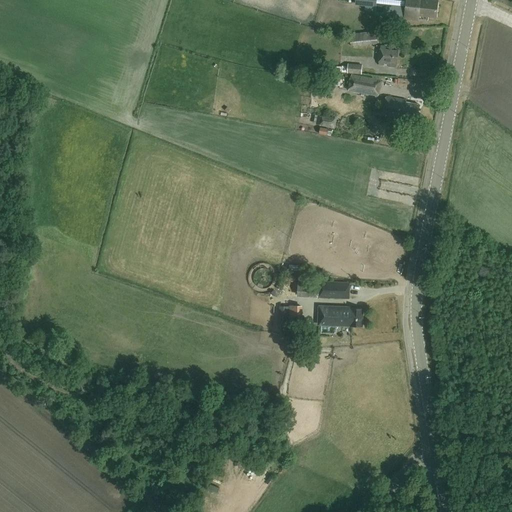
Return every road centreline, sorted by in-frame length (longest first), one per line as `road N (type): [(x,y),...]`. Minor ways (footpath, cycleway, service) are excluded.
road 1 (secondary): [(436,449),(420,294),(469,0)]
road 2 (track): [(0,375),(157,499)]
